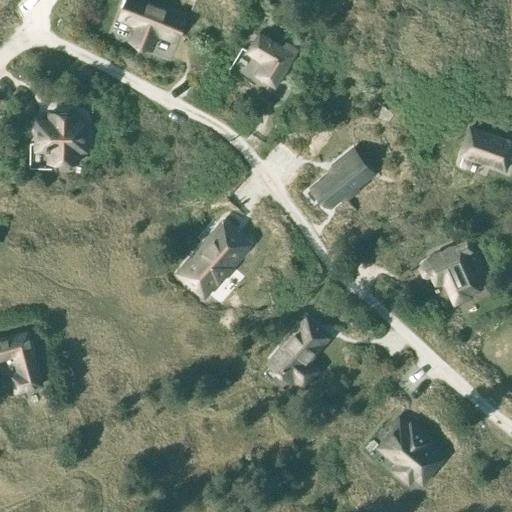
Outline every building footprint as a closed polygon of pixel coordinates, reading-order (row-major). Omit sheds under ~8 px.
[(174,39),(183,16),(144,0),(126,0),(120,17),(138,25),(131,41),(149,49),(156,32),(174,39)] [(274,88),(297,50),(289,45),(286,49),(259,32),(247,52),(262,62),(254,75),(274,88)] [(36,146),(36,152),(48,152),(47,163),(76,164),(76,150),(84,151),(85,122),(77,122),(77,113),(49,113),(48,113),(48,122),(36,121),(36,146)] [(504,169),(511,147),(511,143),(469,128),(460,154),(504,169)] [(333,172),(316,185),(329,202),(340,193),(344,199),(357,189),(353,184),(366,174),(359,165),(363,162),(353,150),(354,149),(354,148),(329,167),(333,172)] [(222,223),(178,273),(203,295),(247,244),(236,235),(234,238),(231,235),(233,232),(222,223)] [(420,264),(419,268),(423,276),(426,277),(429,277),(430,276),(434,285),(443,280),(454,303),(470,296),(468,293),(477,289),(469,271),(462,256),(471,252),(466,241),(444,250),(445,251),(433,256),(433,257),(423,262),(420,264)] [(281,348),(268,364),(288,381),(291,377),(303,387),(316,371),(305,362),(327,336),(306,318),(281,347),(281,348)] [(0,339),(0,358),(14,355),(19,372),(17,373),(9,375),(14,393),(22,390),(41,385),(29,341),(26,333),(18,335),(0,339)] [(425,436),(420,432),(410,424),(408,427),(399,419),(391,428),(393,430),(382,443),(402,460),(394,470),(408,481),(413,475),(422,482),(442,459),(420,441),(425,436)]
